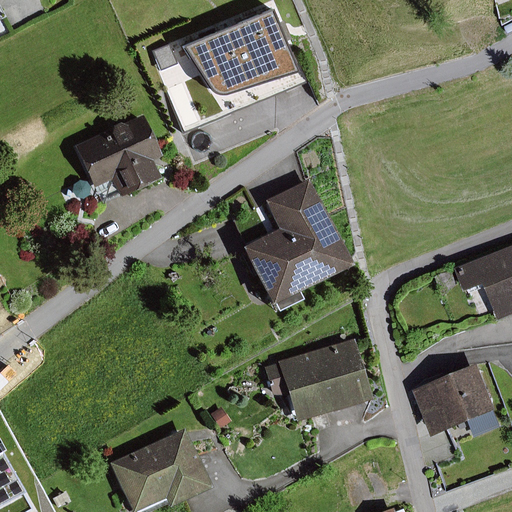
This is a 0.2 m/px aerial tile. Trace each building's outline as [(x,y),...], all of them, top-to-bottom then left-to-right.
[(280,23),(273,8),(183,46),(212,92),(215,94),(218,95),(223,96),(227,96),(301,73),(288,42),(292,40),(284,21),(280,23)] [(178,64),(170,45),(153,52),(161,71),(178,64)] [(115,128),(77,146),(96,187),(98,186),(104,200),(120,193),(122,197),(162,179),(154,161),(164,156),(144,115),(125,123),(122,122),(115,125),(115,128)] [(310,179),(266,202),(280,230),(245,248),(275,306),(278,305),(281,312),(305,300),(301,292),(354,265),(310,179)] [(511,247),(459,269),(469,293),(489,285),(504,321),(511,317),(511,247)] [(461,288),(454,271),(437,278),(443,295),(461,288)] [(373,399),(355,339),(279,362),(280,364),(266,368),(274,396),(289,391),(298,422),(373,399)] [(503,411),(483,364),(417,391),(437,439),(470,425),(475,436),(502,425),(497,413),(503,411)] [(231,421),(222,407),(211,414),(220,429),(231,421)] [(213,488),(186,429),(82,477),(93,501),(122,488),(133,511),(138,511),(167,499),(171,507),(213,488)] [(13,458),(0,432),(0,511),(42,511),(20,470),(16,473),(9,460),(13,458)]
